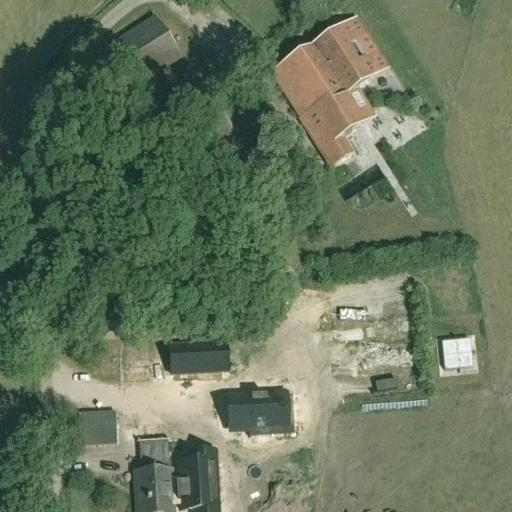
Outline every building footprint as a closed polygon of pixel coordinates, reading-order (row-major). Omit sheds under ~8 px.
[(271,76),(333,170),(353,157),(342,140),(374,120),(356,92),(387,71),(354,21),(271,76)] [(200,133),(235,195),(276,172),(248,121),(238,125),(233,115),(200,133)] [(462,265),(441,273),(446,285),(467,277),(462,265)] [(296,292),(315,287),(312,277),(294,282),(296,292)] [(456,357),(470,356),(469,342),(441,345),(444,373),(458,371),(456,357)] [(171,377),(227,374),(226,346),(169,349),(171,377)] [(285,371),(314,370),(313,356),(285,358),(285,371)] [(342,375),(356,371),(352,359),(338,364),(342,375)] [(292,398),(236,400),(237,435),(277,433),(293,432),(293,420),(292,398)] [(115,416),(91,417),(92,441),(116,439),(115,416)] [(146,418),(122,419),(123,454),(147,453),(146,418)] [(166,484),(164,485),(165,503),(167,502),(167,511),(181,511),(182,511),(185,511),(206,511),(205,491),(203,453),(187,454),(182,454),(183,464),(179,464),(165,465),(166,484)] [(151,504),(160,503),(158,471),(134,472),(135,510),(151,509),(151,504)]
